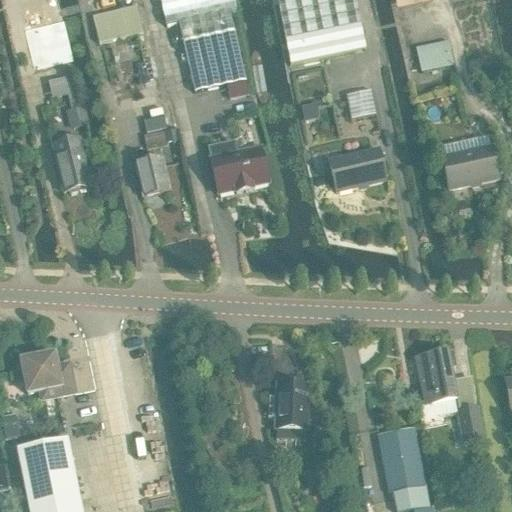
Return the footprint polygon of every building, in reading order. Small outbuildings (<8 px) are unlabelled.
[(158,0),(165,30),(179,27),(194,96),(246,85),(230,15),(237,13),(233,0),(158,0)] [(359,27),(353,0),(276,0),(285,42),(290,68),(364,53),(359,27)] [(394,0),(397,11),(433,3),(432,0),(394,0)] [(99,46),(112,43),(132,38),(141,36),(134,9),(92,18),(99,46)] [(63,22),(24,32),(33,72),(73,62),(63,22)] [(415,51),(420,76),(451,69),(446,45),(415,51)] [(66,114),(66,115),(70,133),(89,129),(85,109),(80,110),(73,80),(48,86),(51,102),(67,99),(70,113),(66,114)] [(177,143),(174,132),(145,139),(148,150),(177,143)] [(90,190),(82,156),(78,143),(51,149),(63,196),(90,190)] [(227,147),(209,151),(211,162),(209,163),(217,197),(235,193),(236,196),(251,193),(251,190),(268,186),(260,151),(229,158),(227,147)] [(490,152),(441,163),(448,194),(497,183),(490,152)] [(328,165),(335,196),(384,185),(377,154),(328,165)] [(135,168),(143,202),(170,195),(162,162),(135,168)] [(423,410),(454,404),(446,357),(414,362),(423,410)] [(39,395),(40,404),(74,397),(68,368),(55,370),(53,358),(19,365),(26,398),(39,395)] [(278,389),(276,434),(305,435),(307,390),(278,389)] [(461,446),(481,442),(475,411),(455,414),(461,446)] [(20,436),(16,417),(1,420),(5,439),(20,436)] [(413,432),(377,439),(389,497),(393,497),(395,511),(421,511),(428,511),(424,491),(413,432)] [(28,511),(80,511),(66,443),(16,453),(28,511)]
